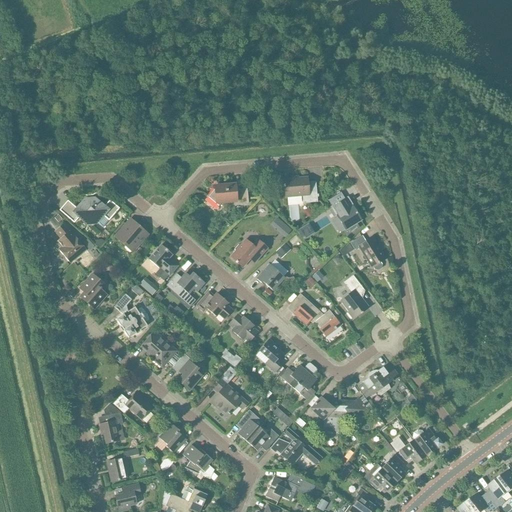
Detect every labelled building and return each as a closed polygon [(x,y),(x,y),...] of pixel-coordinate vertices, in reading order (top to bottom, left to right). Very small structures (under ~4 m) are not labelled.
[(302,196),(303,204),(317,203),(315,182),(307,182),(307,178),(284,180),(285,198),(302,196)] [(208,197),(219,206),(221,203),(236,202),(236,205),(248,204),(247,189),(236,190),(235,185),(214,187),(214,190),(208,197)] [(341,193),(328,201),(332,208),(337,215),(336,216),(345,230),(361,220),(352,206),(351,206),(347,199),(345,200),(341,193)] [(67,201),(59,211),(74,223),(79,218),(86,224),(91,218),(97,223),(103,216),(109,221),(119,209),(110,201),(104,207),(95,199),(84,200),(76,209),(67,201)] [(115,237),(133,253),(140,245),(139,244),(148,234),(130,220),(115,237)] [(59,250),(69,263),(86,250),(64,224),(55,231),(61,239),(57,242),(62,248),(59,250)] [(287,226),(281,233),(285,237),(291,230),(287,226)] [(362,237),(350,244),(354,251),(359,248),(372,268),(373,267),(375,269),(378,270),(381,268),(382,265),(380,263),(385,259),(372,238),(365,242),(362,237)] [(235,252),(231,257),(243,268),(249,261),(253,265),(258,259),(267,249),(258,241),(253,247),(245,240),(241,245),(239,245),(235,249),(235,252)] [(285,244),(275,252),(281,259),(291,250),(285,244)] [(161,268),(169,276),(178,266),(169,259),(172,255),(161,245),(148,260),(160,269),(161,268)] [(262,282),(273,291),(285,278),(269,264),(256,279),(261,284),(262,282)] [(176,274),(166,286),(189,307),(195,300),(188,295),(193,289),(196,292),(204,283),(193,273),(190,277),(185,274),(181,278),(176,274)] [(80,297),(94,309),(106,295),(102,291),(106,287),(92,275),(80,289),(84,293),(80,297)] [(341,301),(354,319),(368,308),(358,295),(364,290),(353,276),(344,283),(352,292),(341,301)] [(126,306),(131,300),(125,294),(114,307),(123,315),(116,320),(128,338),(147,326),(144,322),(145,321),(145,320),(145,319),(145,318),(144,317),(144,316),(143,315),(143,314),(142,314),(141,313),(140,312),(139,311),(138,311),(137,311),(135,307),(128,312),(126,306)] [(206,294),(196,306),(203,313),(207,309),(216,317),(218,314),(224,320),(232,311),(226,305),(228,304),(224,300),(216,294),(214,296),(212,299),(206,294)] [(314,322),(325,337),(340,326),(329,311),(323,315),(300,294),(289,306),(295,311),(293,314),(306,326),(311,320),(314,322)] [(244,338),(249,342),(258,333),(253,328),(254,327),(243,317),(242,319),(237,315),(228,325),(233,329),(231,331),(242,341),(244,338)] [(154,332),(141,347),(148,353),(148,352),(154,357),(152,360),(162,368),(167,363),(173,368),(180,359),(174,354),(175,353),(166,345),(167,343),(154,332)] [(265,364),(275,373),(284,363),(279,358),(282,354),(274,346),(275,345),(269,339),(259,351),(269,360),(265,364)] [(178,381),(189,391),(201,376),(195,371),(197,369),(189,362),(191,360),(184,355),(180,359),(173,368),(172,369),(182,377),(178,381)] [(236,356),(234,358),(229,364),(235,369),(241,360),(236,356)] [(391,380),(397,375),(389,364),(383,368),(382,368),(378,371),(377,371),(375,371),(373,371),(372,372),(370,373),(385,393),(390,389),(388,384),(392,381),(391,380)] [(307,373),(303,369),(299,366),(295,370),(294,368),(293,368),(292,368),(292,369),(290,371),(288,369),(286,371),(283,369),(278,375),(293,389),(307,373)] [(225,373),(231,379),(236,373),(230,367),(225,373)] [(316,381),(312,378),(307,373),(293,389),(306,400),(301,406),(304,409),(315,397),(313,395),(315,392),(313,391),(315,389),(315,388),(315,387),(314,387),(313,385),(316,381)] [(380,396),(385,393),(370,373),(369,374),(368,374),(368,375),(368,376),(367,377),(367,378),(367,379),(362,383),(358,387),(366,398),(371,395),(372,396),(376,393),(380,396)] [(210,403),(226,418),(238,405),(243,409),(248,404),(219,378),(211,388),(218,394),(210,403)] [(129,409),(142,420),(152,408),(136,393),(129,402),(121,395),(113,404),(124,414),(129,409)] [(412,395),(406,399),(412,406),(417,402),(412,395)] [(325,401),(321,397),(310,409),(324,421),(323,428),(338,428),(339,418),(339,401),(325,401)] [(351,419),(354,422),(368,411),(358,399),(353,402),(339,401),(339,418),(351,419)] [(103,432),(106,444),(119,441),(124,440),(121,425),(122,425),(119,413),(110,404),(104,410),(105,416),(108,416),(109,423),(99,425),(100,432),(103,432)] [(249,411),(236,426),(241,430),(237,434),(247,443),(259,428),(263,424),(257,419),(257,418),(249,411)] [(281,421),(288,428),(293,422),(286,416),(281,421)] [(174,454),(176,456),(188,444),(185,442),(187,440),(180,435),(177,434),(179,431),(172,425),(172,426),(169,423),(157,437),(160,439),(167,445),(166,447),(174,454)] [(260,447),(265,451),(279,436),(270,429),(266,434),(259,428),(247,443),(257,451),(260,447)] [(281,455),(292,465),(302,454),(315,465),(321,458),(308,447),(306,448),(295,439),(297,437),(287,429),(283,433),(292,441),(290,444),(278,439),(270,449),(275,453),(278,450),(282,454),(281,455)] [(414,440),(413,440),(426,457),(436,449),(435,448),(437,447),(437,448),(442,445),(438,439),(436,440),(435,439),(436,438),(429,429),(423,433),(422,431),(417,430),(413,433),(413,438),(414,440)] [(410,457),(415,464),(426,457),(413,440),(398,452),(405,461),(410,457)] [(186,469),(197,474),(200,469),(203,471),(212,460),(200,449),(198,452),(191,445),(182,455),(190,462),(186,469)] [(137,449),(123,452),(124,458),(139,454),(137,449)] [(381,469),(396,483),(405,474),(399,467),(403,463),(395,455),(381,469)] [(112,482),(126,479),(121,459),(107,462),(112,482)] [(166,471),(174,474),(176,471),(175,467),(172,464),(166,471)] [(381,486),(387,492),(396,483),(381,469),(377,464),(363,478),(376,490),(381,486)] [(498,478),(509,492),(511,489),(511,473),(511,475),(508,470),(498,478)] [(286,484),(284,489),(289,491),(289,492),(292,493),(295,486),(298,487),(297,491),(310,497),(315,487),(302,481),(303,479),(290,474),(287,482),(286,484)] [(265,496),(278,502),(280,497),(285,499),(289,492),(289,491),(284,489),(286,484),(273,478),(265,496)] [(486,494),(497,508),(505,502),(502,497),(509,492),(498,478),(488,485),(491,490),(486,494)] [(123,495),(115,496),(118,511),(120,511),(130,510),(129,506),(136,504),(134,496),(140,495),(138,485),(121,489),(123,495)] [(350,505),(359,511),(370,511),(374,507),(367,501),(370,496),(368,494),(371,491),(363,485),(361,489),(360,489),(356,494),(358,495),(350,505)] [(163,491),(160,504),(166,506),(176,511),(176,510),(179,511),(189,511),(190,510),(194,511),(199,511),(202,507),(204,508),(208,499),(206,498),(207,495),(193,489),(191,494),(184,491),(181,499),(171,494),(163,491)] [(467,501),(475,511),(482,511),(485,510),(486,511),(492,511),(497,508),(486,494),(481,498),(477,493),(467,501)] [(323,511),(328,503),(321,499),(316,508),(323,511)] [(475,511),(467,501),(457,508),(460,511),(475,511)]
